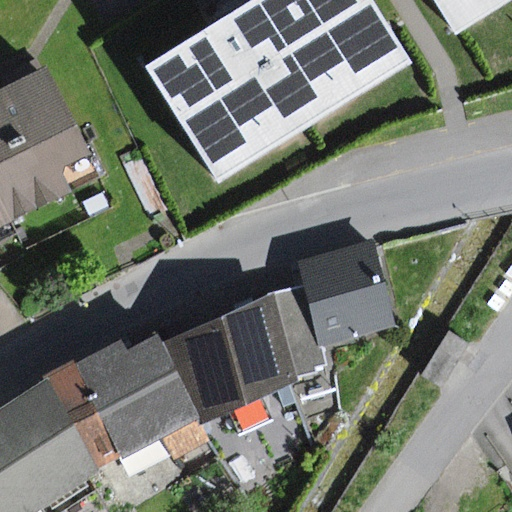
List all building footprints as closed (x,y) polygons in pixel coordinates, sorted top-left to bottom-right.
[(383,0),(279,0),(159,72),(230,188),(425,69),(383,0)] [(511,0),(440,0),(466,41),(511,11),(511,0)] [(0,229),(7,226),(10,234),(82,200),(74,183),(77,174),(105,159),(59,68),(0,97),(0,229)] [(376,243),(301,264),(308,289),(281,296),(302,374),(330,367),(325,350),(400,329),(376,243)] [(281,296),(171,346),(207,423),(210,428),(304,385),(302,374),(281,296)] [(128,343),(81,367),(128,461),(130,465),(207,423),(171,346),(166,337),(135,354),(128,343)] [(128,461),(81,367),(48,385),(51,390),(56,387),(109,472),(128,461)] [(0,421),(0,451),(38,511),(53,511),(112,476),(109,472),(56,387),(51,390),(0,421)] [(0,511),(38,511),(0,451),(0,511)]
